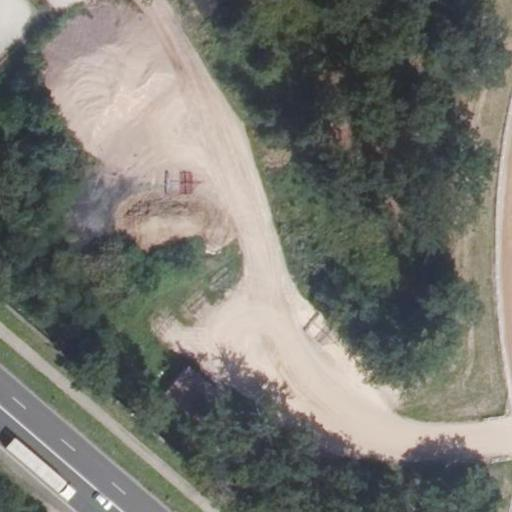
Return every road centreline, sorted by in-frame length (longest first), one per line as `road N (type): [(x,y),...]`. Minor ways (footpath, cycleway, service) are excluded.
road 1 (primary): [(146,511),(0,386)]
road 2 (primary): [(0,429),(96,511)]
